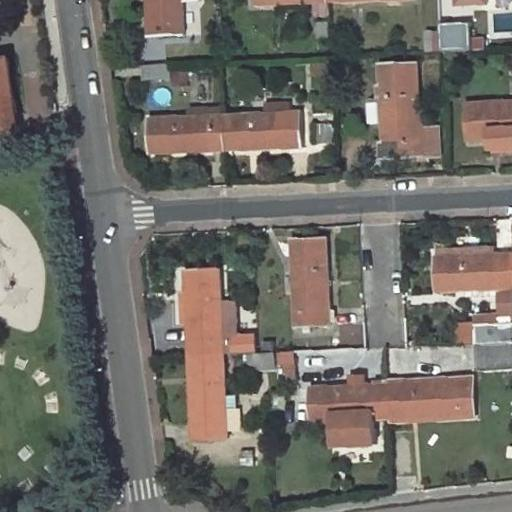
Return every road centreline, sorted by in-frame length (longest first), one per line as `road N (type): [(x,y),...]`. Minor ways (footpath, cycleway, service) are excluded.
road 1 (residential): [(511,197),(108,215)]
road 2 (residential): [(108,215),(146,511)]
road 3 (residential): [(74,0),(108,215)]
